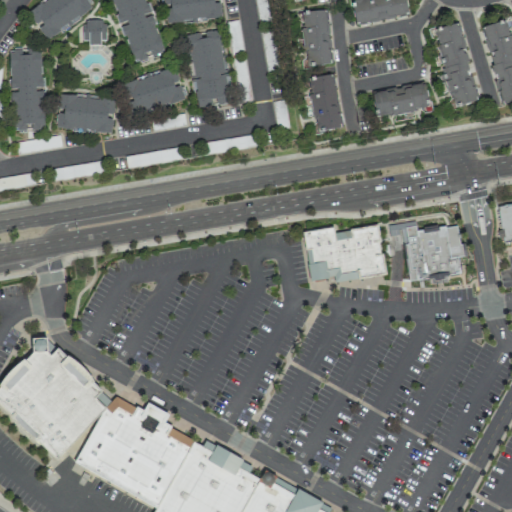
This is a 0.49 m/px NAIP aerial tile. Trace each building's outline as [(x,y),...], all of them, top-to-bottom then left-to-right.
[(87,0),(93,8),(48,41),(28,13),(45,0),(87,0)] [(111,0),(135,65),(166,54),(147,0),(111,0)] [(219,0),(222,18),(168,24),(165,0),(219,0)] [(408,15),(405,0),(349,0),(355,25),(408,15)] [(302,12),(305,66),(330,65),(327,10),(302,12)] [(503,105),(511,102),(511,44),(505,20),(481,27),(503,105)] [(86,21),(103,21),(103,25),(106,25),(106,40),(101,40),(101,46),(88,46),(88,42),(83,42),(82,25),(86,25),(86,21)] [(433,29),(451,107),(476,102),(459,23),(433,29)] [(222,28),(186,35),(199,111),(236,105),(222,28)] [(44,51),(47,130),(12,132),(9,52),(44,51)] [(185,101),(137,116),(125,81),(167,68),(174,88),(180,86),(185,101)] [(306,79),(317,132),(342,127),(331,73),(306,79)] [(375,116),(428,109),(425,84),(372,91),(375,116)] [(116,101),(111,135),(56,127),(61,92),(116,101)] [(498,208),(511,205),(511,242),(504,244),(503,238),(499,239),(498,232),(502,231),(498,208)] [(303,232),(332,227),(333,233),(376,225),(385,274),(336,283),(335,275),(311,279),(303,232)] [(411,272),(407,247),(409,247),(406,231),(416,229),(417,235),(458,228),(461,247),(465,246),(468,258),(459,260),(462,275),(449,278),(451,285),(431,289),(430,281),(418,283),(415,271),(411,272)] [(0,389),(33,355),(32,342),(47,342),(47,355),(51,359),(58,352),(102,395),(95,402),(105,412),(57,463),(0,407),(0,389)] [(157,511),(155,511),(75,468),(105,412),(116,400),(143,415),(148,406),(169,418),(164,427),(194,444),(157,511)] [(243,511),(157,511),(194,444),(212,455),(216,448),(243,464),(239,470),(260,482),(243,511)] [(243,511),(260,482),(262,479),(295,498),(299,492),(323,506),(320,511),(243,511)]
